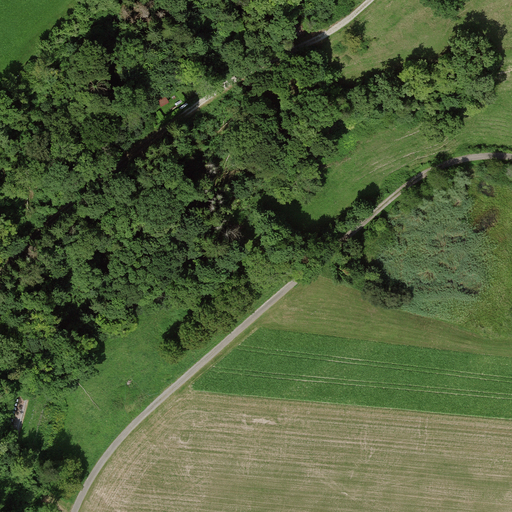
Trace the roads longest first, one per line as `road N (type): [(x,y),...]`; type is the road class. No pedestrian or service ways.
road 1 (track): [(76,511),(129,430),(377,211),(464,159),(511,158)]
road 2 (track): [(373,0),(184,116),(76,205),(0,285)]
